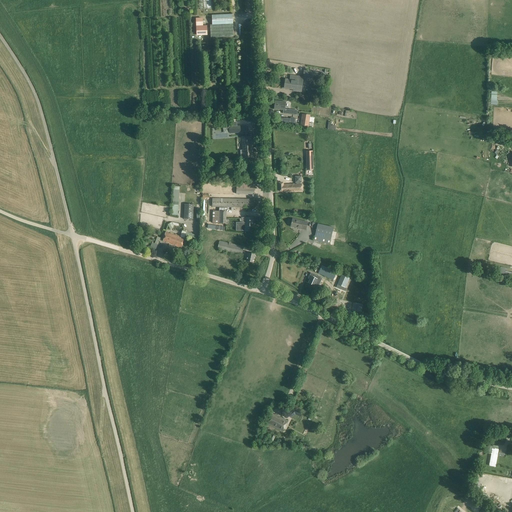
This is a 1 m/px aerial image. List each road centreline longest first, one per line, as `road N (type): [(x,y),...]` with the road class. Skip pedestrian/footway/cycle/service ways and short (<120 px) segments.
road 1 (unclassified): [(262,290),(272,238),(260,0)]
road 2 (unclassified): [(72,235),(133,511)]
road 3 (unclassified): [(511,389),(419,364),(262,290)]
road 4 (unclassified): [(72,235),(37,100),(0,36)]
road 5 (unclassified): [(262,290),(72,235)]
